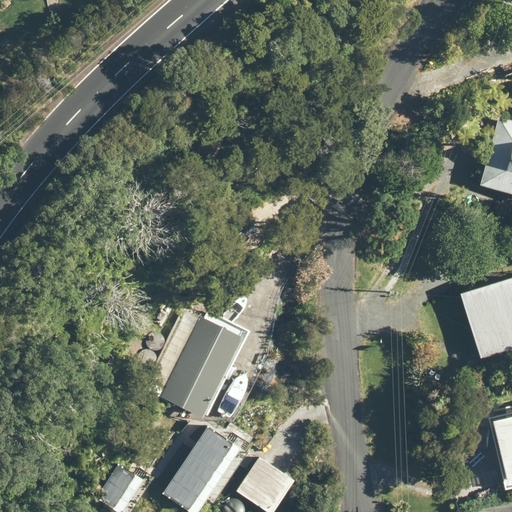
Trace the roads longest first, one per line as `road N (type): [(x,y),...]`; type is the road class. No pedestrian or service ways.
road 1 (residential): [(430,0),(370,105),(339,190),(330,343),(359,511)]
road 2 (tertiary): [(0,205),(74,115),(200,0)]
